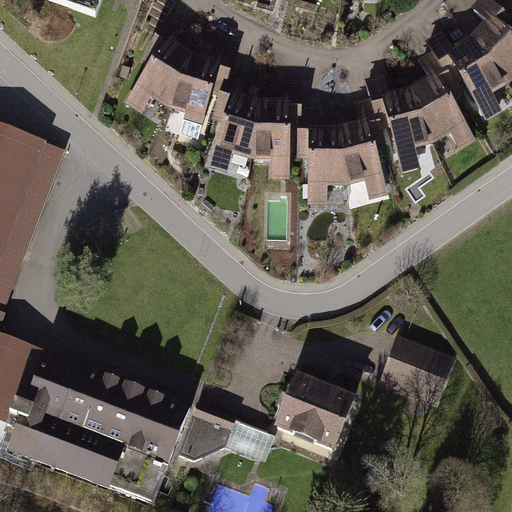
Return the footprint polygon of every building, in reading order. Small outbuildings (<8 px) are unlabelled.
[(369,0),(368,10),(386,12),(387,0),(369,0)] [(497,27),(481,40),(511,82),(511,22),(498,5),(487,15),(496,26),(497,27)] [(177,115),(205,57),(187,48),(194,35),(180,28),(136,113),(151,121),(158,106),(177,115)] [(511,96),(511,82),(481,40),(466,49),(458,37),(446,44),(497,126),(511,117),(503,103),(511,96)] [(222,64),(205,57),(177,115),(195,123),(189,138),(206,144),(241,54),(228,49),(222,63),(222,64)] [(440,83),(420,91),(444,150),(462,143),(469,158),(485,151),(447,62),(433,68),(439,82),(440,83)] [(444,150),(420,91),(404,95),(400,81),(386,85),(413,178),(429,173),(425,158),(444,150)] [(262,167),(270,103),(253,99),(256,85),(242,82),(221,176),(238,179),(241,164),(262,167)] [(291,105),(270,103),(262,167),(281,169),(280,185),(297,187),(307,91),(292,89),(291,104),(291,105)] [(354,187),(353,124),(336,122),(337,107),(322,106),(316,202),(333,204),(334,188),(354,187)] [(374,123),(353,124),(354,187),(375,187),(375,203),(393,202),(387,106),(373,106),(374,122),(374,123)] [(0,437),(151,494),(184,406),(158,396),(0,337),(0,315),(48,189),(60,156),(0,134),(0,437)] [(395,341),(378,385),(440,409),(456,365),(395,341)] [(287,383),(270,426),(332,450),(349,406),(287,383)]
